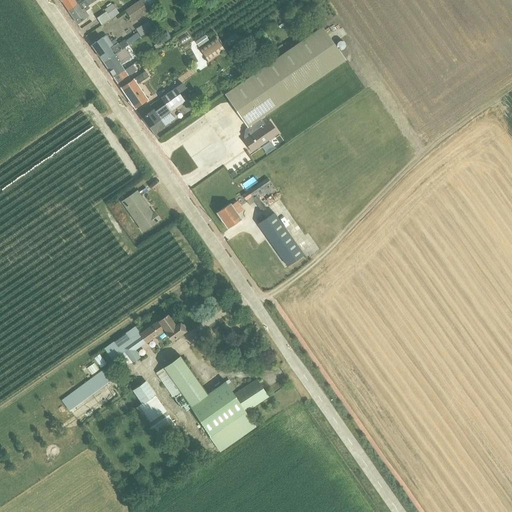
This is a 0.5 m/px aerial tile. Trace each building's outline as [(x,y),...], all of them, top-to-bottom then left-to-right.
[(63,0),(61,1),(68,11),(85,0),(63,0)] [(85,0),(68,11),(78,25),(90,17),(86,11),(90,9),(88,6),(97,0),(101,0),(85,0)] [(154,0),(141,0),(125,11),(133,22),(151,10),(149,6),(155,2),(154,0)] [(106,12),(97,18),(102,26),(119,15),(111,3),(107,6),(108,8),(105,10),(106,12)] [(148,22),(136,29),(141,37),(153,29),(148,22)] [(322,27),(225,94),(248,127),(245,130),(244,138),(245,139),(243,140),(252,153),(279,134),(271,122),(266,125),(261,119),(346,60),(322,27)] [(167,32),(160,37),(164,43),(171,39),(167,32)] [(104,62),(125,48),(125,47),(140,37),(138,33),(126,41),(125,39),(118,44),(115,39),(111,42),(107,36),(92,46),(104,62)] [(235,33),(225,40),(229,46),(239,39),(235,33)] [(195,47),(205,39),(201,34),(191,41),(195,47)] [(216,37),(199,48),(208,62),(225,51),(216,37)] [(125,48),(104,62),(114,78),(125,70),(121,65),(132,58),(125,48)] [(125,70),(114,78),(135,109),(148,100),(138,84),(149,77),(145,71),(132,81),(128,75),(136,70),(133,65),(125,70)] [(164,103),(153,110),(142,118),(154,135),(165,127),(161,120),(171,113),(170,111),(184,100),(175,88),(161,98),(164,103)] [(164,103),(161,98),(150,106),(153,110),(164,103)] [(268,178),(243,196),(250,206),(255,203),(262,213),(267,209),(262,202),(267,199),(265,197),(276,190),(268,178)] [(137,192),(122,203),(142,233),(158,222),(158,221),(160,220),(155,213),(152,215),(149,211),(150,210),(137,192)] [(231,204),(217,214),(228,229),(242,220),(238,214),(244,211),(237,201),(232,205),(231,204)] [(275,213),(258,225),(288,267),(304,255),(275,213)] [(134,327),(105,348),(114,360),(117,358),(125,368),(140,358),(136,351),(145,343),(147,345),(156,338),(160,343),(169,336),(173,342),(187,331),(180,322),(176,326),(168,316),(139,334),(134,327)] [(100,355),(95,358),(101,368),(106,365),(100,355)] [(181,356),(156,373),(173,398),(181,392),(220,452),(256,428),(246,412),(269,397),(258,380),(235,395),(232,392),(235,389),(229,380),(207,394),(181,356)] [(83,366),(86,374),(96,370),(92,362),(83,366)] [(102,371),(63,400),(70,411),(110,381),(102,371)] [(147,381),(132,391),(142,404),(134,410),(149,431),(154,427),(163,440),(179,429),(155,396),(156,395),(147,381)]
